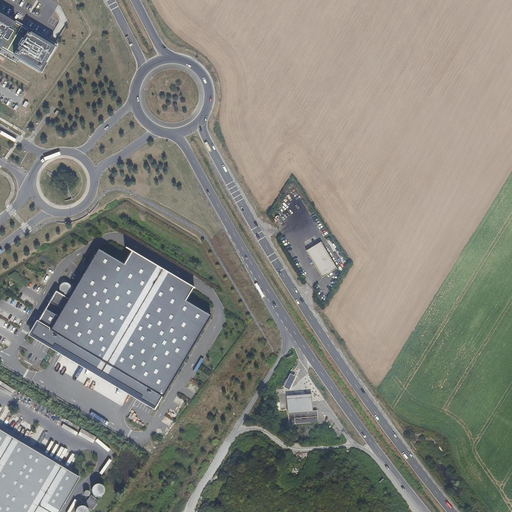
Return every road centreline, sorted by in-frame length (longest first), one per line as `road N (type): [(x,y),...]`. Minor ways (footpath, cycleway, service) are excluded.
road 1 (primary): [(452,511),(323,339),(209,146),(202,118)]
road 2 (primary): [(239,244),(320,371),(426,511)]
road 3 (unclassified): [(239,244),(286,346),(228,442)]
road 4 (unclassified): [(228,442),(254,429),(291,450),(364,451)]
road 5 (primary): [(170,134),(239,244)]
